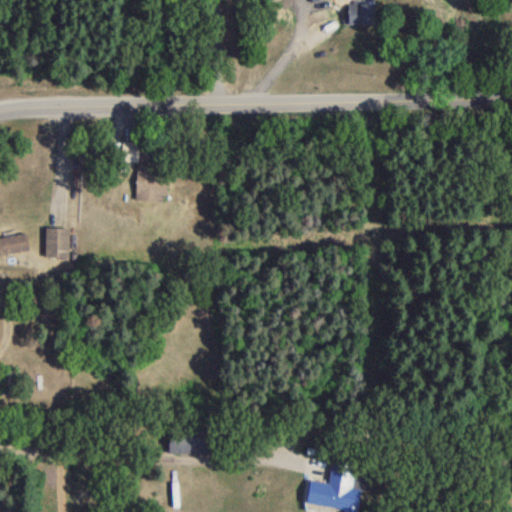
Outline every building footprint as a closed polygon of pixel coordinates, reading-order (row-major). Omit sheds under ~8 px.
[(373,7),(346,7),(346,31),(373,31),(373,7)] [(121,149),(121,166),(134,166),(135,150),(121,149)] [(134,207),(164,207),(164,179),(152,179),(152,171),(134,171),(134,207)] [(66,262),(66,233),(44,233),(44,262),(66,262)] [(24,238),(0,242),(0,260),(27,255),(24,238)] [(0,376),(0,400),(17,401),(18,376),(0,376)] [(167,433),(167,459),(208,459),(208,433),(167,433)]
